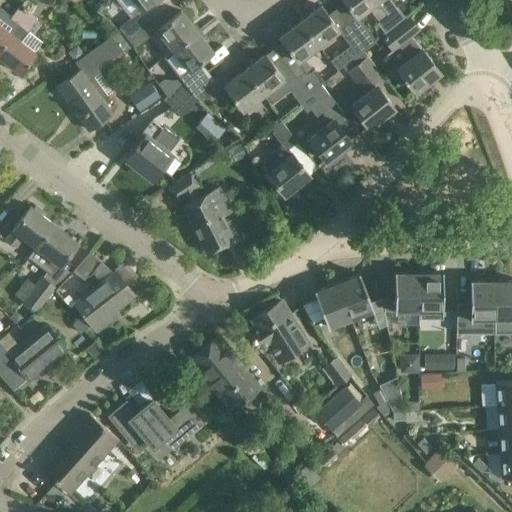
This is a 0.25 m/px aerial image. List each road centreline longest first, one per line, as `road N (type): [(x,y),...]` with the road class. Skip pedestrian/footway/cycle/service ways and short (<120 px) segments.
road 1 (residential): [(214,301),(0,132)]
road 2 (unclassified): [(0,467),(50,416),(214,301)]
road 3 (residential): [(322,252),(452,101),(489,74)]
road 4 (unclassified): [(322,252),(511,239)]
